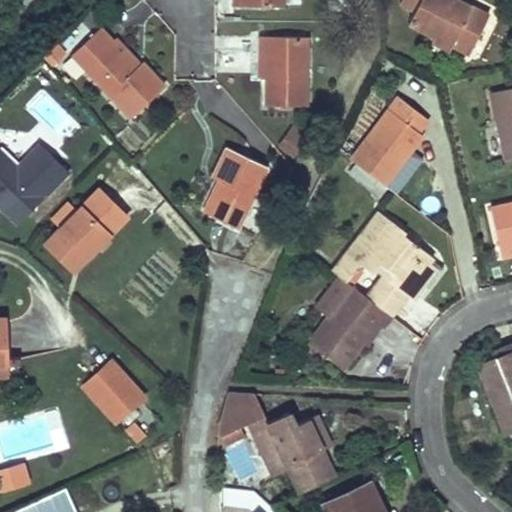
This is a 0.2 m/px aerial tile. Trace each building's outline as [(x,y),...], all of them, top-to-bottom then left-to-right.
[(232,0),(233,9),(284,10),(284,9),(283,0),(232,0)] [(283,0),(284,9),(302,9),(301,0),(283,0)] [(451,0),(401,0),(398,5),(414,13),(408,25),(468,56),(487,18),(451,0)] [(100,29),(71,56),(130,119),(163,88),(141,64),(131,72),(107,45),(111,41),(100,29)] [(306,39),(257,39),(257,54),(265,54),(265,79),(265,108),(305,108),(306,39)] [(265,54),(257,54),(257,79),(265,79),(265,54)] [(40,87),(24,106),(58,135),(74,116),(40,87)] [(511,87),(489,92),(504,158),(511,155),(511,87)] [(395,96),(348,158),(355,164),(376,180),(381,184),(409,149),(420,135),(418,131),(426,119),(395,96)] [(0,210),(15,225),(69,171),(38,141),(19,160),(0,142),(0,210)] [(415,154),(409,149),(381,184),(388,189),(415,154)] [(269,173),(227,152),(211,182),(219,186),(224,188),(208,218),(239,233),(269,173)] [(376,180),(355,164),(348,173),(368,190),(376,180)] [(39,243),(72,274),(129,215),(96,184),(75,205),(66,198),(46,219),(54,227),(39,243)] [(224,188),(219,186),(204,216),(208,218),(224,188)] [(511,201),(488,207),(499,249),(511,245),(511,201)] [(337,275),(343,280),(354,266),(368,276),(378,264),(389,273),(384,279),(410,298),(417,290),(422,294),(441,270),(429,260),(430,256),(401,234),(403,232),(376,211),(331,270),(337,275)] [(343,280),(337,275),(312,307),(325,316),(350,285),(343,280)] [(410,298),(384,279),(380,285),(404,305),(410,298)] [(369,299),(350,285),(325,316),(306,341),(339,367),(375,322),(380,326),(390,316),(369,299)] [(369,299),(390,316),(404,305),(380,285),(369,299)] [(511,348),(474,364),(499,426),(511,421),(511,348)] [(111,360),(85,386),(117,421),(145,395),(111,360)] [(252,392),(227,391),(216,422),(215,438),(217,437),(238,428),(246,425),(269,474),(286,467),(297,492),(333,475),(306,419),(296,423),(290,409),(265,419),(252,392)] [(511,421),(499,426),(501,433),(511,428),(511,421)] [(123,430),(134,443),(145,434),(133,422),(123,430)] [(238,428),(217,437),(221,447),(242,438),(238,428)] [(173,450),(168,439),(150,447),(155,459),(173,450)] [(23,466),(15,468),(20,485),(28,483),(23,466)] [(0,490),(20,485),(15,468),(0,472),(0,490)] [(364,483),(322,503),(326,511),(373,511),(367,499),(371,497),(364,483)] [(371,497),(367,499),(373,511),(381,511),(375,496),(371,497)]
